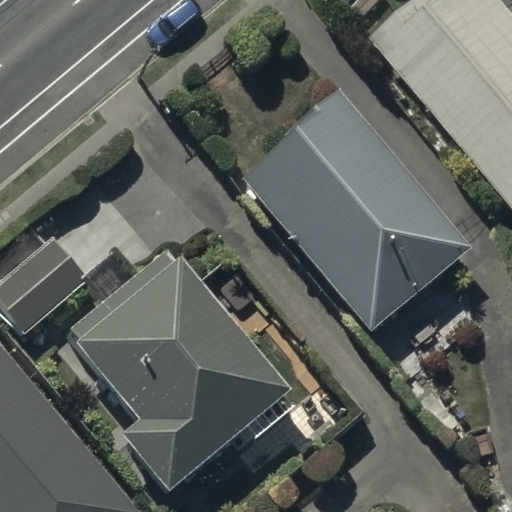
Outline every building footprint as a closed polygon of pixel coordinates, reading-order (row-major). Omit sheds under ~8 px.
[(429,6),(375,51),(511,214),(511,21),(494,0),(459,0),(438,18),(429,6)] [(366,347),(464,266),(333,108),(281,151),(287,158),(241,196),(366,347)] [(83,291),(48,252),(0,293),(0,321),(20,345),(83,291)] [(161,266),(66,344),(76,356),(69,361),(132,438),(115,452),(162,510),(287,408),(176,273),(170,278),(161,266)] [(0,364),(0,511),(89,511),(110,495),(0,364)]
